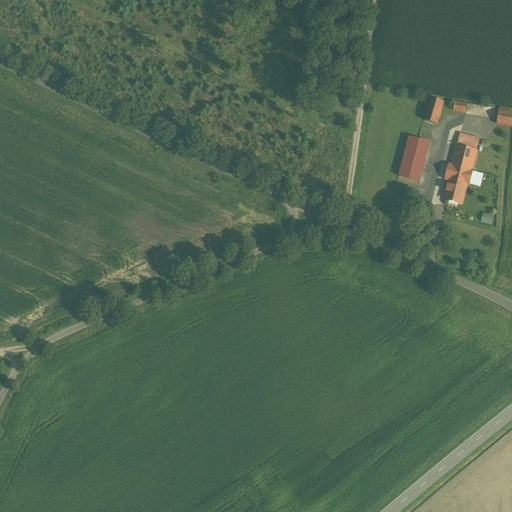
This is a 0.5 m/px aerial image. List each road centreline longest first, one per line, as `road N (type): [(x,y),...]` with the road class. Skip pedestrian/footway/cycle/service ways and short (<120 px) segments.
road 1 (unclassified): [(0,400),(26,359),(59,336),(272,245),(344,229)]
road 2 (unclassified): [(344,229),(0,62)]
road 3 (track): [(344,229),(373,0)]
road 4 (unclassified): [(344,229),(511,307)]
road 5 (tertiary): [(390,511),(511,412)]
